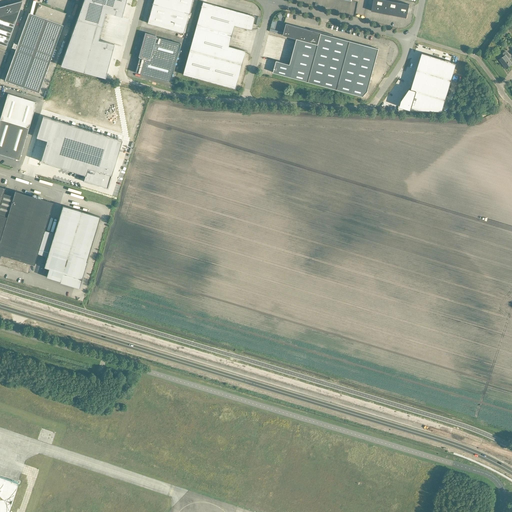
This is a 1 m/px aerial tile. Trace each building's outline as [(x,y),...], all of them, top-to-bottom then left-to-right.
[(5,5),(0,6),(0,25),(12,30),(23,0),(9,4),(8,4),(8,5),(6,5),(5,5)] [(83,0),(60,65),(105,78),(114,44),(98,40),(106,12),(122,17),(126,0),(83,0)] [(153,0),(147,23),(183,33),(192,0),(153,0)] [(373,0),(371,11),(385,14),(387,0),(373,0)] [(387,0),(385,14),(398,16),(401,2),(388,0),(387,0)] [(251,30),(251,29),(255,16),(203,2),(183,74),(235,89),(245,51),(228,46),(234,25),(251,30)] [(401,2),(398,16),(407,18),(409,4),(401,2)] [(29,13),(5,80),(38,93),(63,25),(62,25),(66,13),(39,4),(35,15),(29,13)] [(276,61),(273,72),(363,96),(367,91),(376,60),(379,49),(359,43),(333,36),(333,35),(310,29),(310,30),(286,23),(283,35),(297,39),(290,64),(276,61)] [(0,43),(6,46),(12,30),(0,25),(0,43)] [(135,72),(170,82),(180,43),(156,37),(156,36),(145,33),(138,57),(139,57),(135,72)] [(499,59),(506,68),(511,63),(511,58),(510,56),(507,51),(506,51),(505,51),(504,52),(503,53),(503,54),(504,56),(499,59)] [(401,100),(399,106),(411,110),(411,108),(417,110),(442,111),(456,63),(422,52),(411,89),(409,88),(401,100)] [(8,93),(0,118),(0,154),(19,160),(37,102),(8,93)] [(43,114),(36,136),(46,139),(40,160),(85,175),(83,180),(107,188),(122,140),(43,114)] [(34,265),(37,254),(45,230),(53,202),(15,191),(7,217),(0,214),(0,264),(0,265),(1,264),(24,271),(24,272),(25,271),(30,273),(28,272),(30,264),(34,265)] [(45,230),(37,254),(47,256),(44,267),(49,268),(46,277),(60,281),(60,282),(79,288),(87,262),(86,262),(100,217),(63,205),(54,233),(45,230)] [(0,511),(7,511),(18,482),(0,475),(0,511)]
